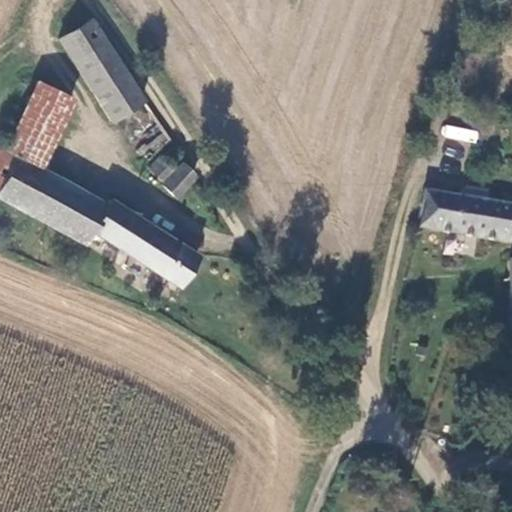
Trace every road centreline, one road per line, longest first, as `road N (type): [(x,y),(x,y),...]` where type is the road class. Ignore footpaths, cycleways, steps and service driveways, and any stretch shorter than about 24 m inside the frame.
road 1 (track): [(360,378),(266,259),(94,0)]
road 2 (unclassified): [(452,511),(360,378)]
